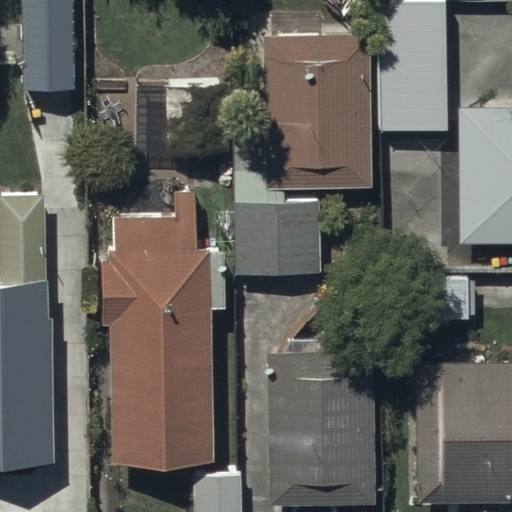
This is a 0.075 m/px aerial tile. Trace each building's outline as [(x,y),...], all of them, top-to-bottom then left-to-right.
[(73,0),(23,0),(24,88),(74,88),(73,0)] [(377,0),(375,117),(445,117),(444,0),(377,0)] [(370,33),(261,34),(262,187),(371,187),(370,33)] [(228,74),(132,75),(133,142),(228,141),(228,74)] [(511,104),(458,105),(459,243),(511,242),(511,104)] [(0,461),(51,460),(47,192),(0,192),(0,461)] [(320,198),(232,200),(233,274),(321,272),(320,198)] [(106,216),(109,463),(213,462),(211,215),(106,216)] [(468,268),(384,268),(385,312),(468,312),(468,268)] [(372,340),(265,342),(268,505),(375,503),(372,340)] [(511,350),(414,350),(415,489),(511,489),(511,350)] [(240,511),(240,464),(191,464),(191,511),(240,511)]
